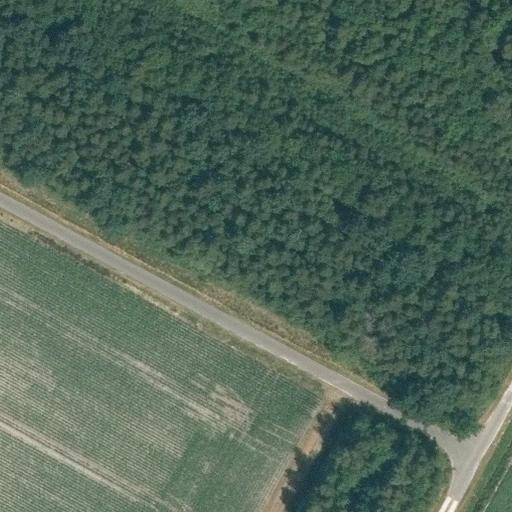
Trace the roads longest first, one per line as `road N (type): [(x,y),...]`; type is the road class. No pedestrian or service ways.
road 1 (track): [(339,376),(474,456)]
road 2 (track): [(443,511),(511,389)]
